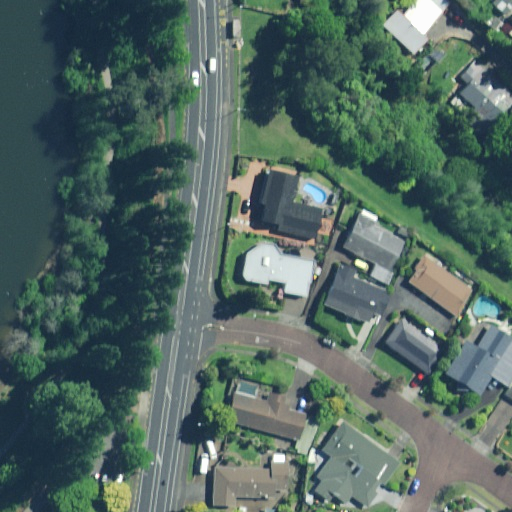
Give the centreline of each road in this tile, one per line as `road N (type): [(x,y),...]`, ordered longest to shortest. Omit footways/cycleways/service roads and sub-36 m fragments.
road 1 (secondary): [(178,324),(202,120),(200,0)]
road 2 (residential): [(178,324),(303,343),(336,358),(447,443)]
road 3 (secondary): [(154,511),(178,324)]
